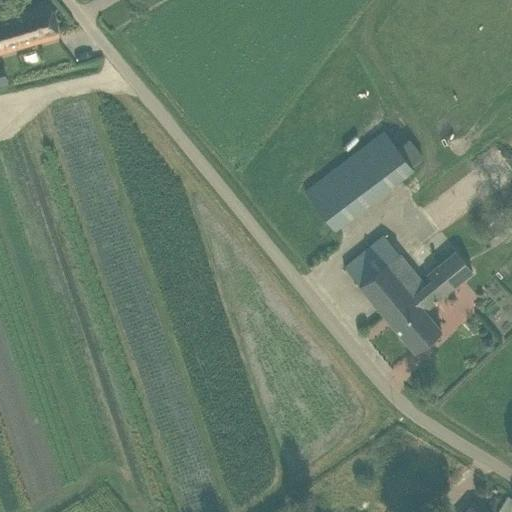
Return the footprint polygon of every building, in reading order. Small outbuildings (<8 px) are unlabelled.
[(0,51),(58,35),(49,3),(0,17),(0,51)] [(410,165),(422,156),(407,137),(396,146),(383,129),(305,191),(334,228),(411,167),(410,165)] [(511,134),(498,142),(511,167),(511,134)] [(481,233),(491,246),(511,229),(511,228),(502,216),(481,233)] [(343,266),(414,352),(442,329),(426,309),(473,271),(454,248),(420,276),(383,234),(343,266)] [(499,511),(511,511),(511,499),(502,497),(499,511)]
